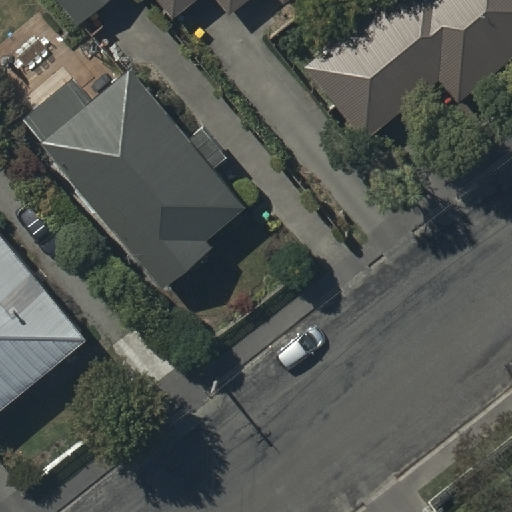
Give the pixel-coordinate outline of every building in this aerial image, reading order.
[(52,0),(77,29),(111,0),(52,0)] [(153,0),(170,22),(199,0),(212,0),(226,17),(248,0),(276,0),(281,7),(290,0),(153,0)] [(438,84),(458,107),(511,61),(511,0),(387,0),(301,74),(363,147),(438,84)] [(69,87),(22,123),(164,292),(210,254),(203,246),(243,213),(211,175),(230,159),(204,128),(189,141),(131,72),(87,109),(69,87)] [(0,420),(32,394),(37,401),(63,381),(57,373),(91,345),(0,234),(0,420)]
